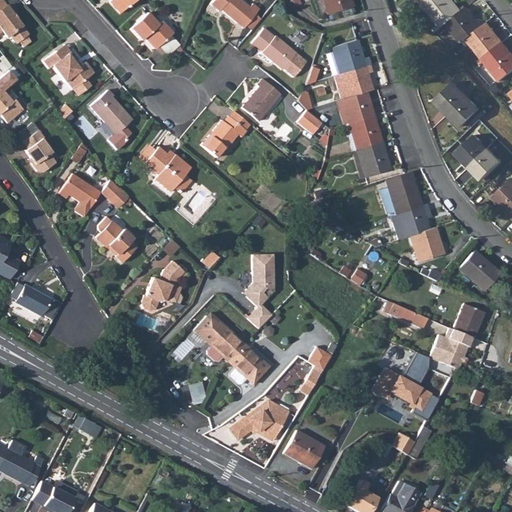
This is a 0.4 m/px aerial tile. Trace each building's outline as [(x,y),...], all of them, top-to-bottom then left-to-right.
[(23,32),(25,30),(0,0),(0,28),(4,34),(6,32),(13,40),(15,38),(20,44),(27,38),(23,32)] [(105,0),(116,11),(128,0),(105,0)] [(209,0),(207,3),(216,10),(219,5),(221,7),(219,9),(240,26),(255,7),(249,2),(245,6),(238,0),(209,0)] [(347,0),(320,0),(326,14),(350,6),(347,0)] [(448,0),(421,0),(418,3),(440,29),(445,26),(459,14),(448,0)] [(459,14),(445,26),(460,45),(464,41),(479,29),(464,10),(459,14)] [(143,11),(126,26),(138,38),(141,35),(151,46),(157,42),(167,33),(168,32),(157,20),(154,22),(143,11)] [(479,29),(464,41),(481,61),(500,45),(484,25),(479,29)] [(259,26),(247,40),(258,49),(256,51),(277,67),(291,51),(270,33),(269,34),(259,26)] [(167,33),(157,42),(165,50),(175,42),(167,33)] [(353,40),(329,47),(337,73),(367,63),(365,57),(359,59),(353,40)] [(56,42),(48,49),(54,55),(62,49),(56,42)] [(511,60),(500,45),(481,61),(498,83),(511,72),(511,60)] [(54,55),(48,49),(36,60),(43,68),(45,65),(59,80),(60,79),(67,87),(88,69),(79,59),(72,64),(69,61),(71,59),(62,49),(54,55)] [(0,65),(3,69),(6,66),(9,63),(1,52),(0,53),(0,65)] [(367,63),(337,73),(345,97),(364,92),(369,90),(364,73),(370,71),(367,63)] [(0,71),(0,112),(5,118),(20,105),(12,96),(15,93),(8,86),(3,90),(0,86),(14,75),(6,66),(3,69),(0,71)] [(307,68),(299,85),(308,82),(313,71),(307,68)] [(254,83),(237,103),(254,117),(276,91),(257,76),(252,82),(254,83)] [(103,84),(85,101),(110,129),(104,135),(113,145),(121,138),(121,135),(122,132),(127,128),(120,121),(127,114),(107,92),(108,90),(103,84)] [(435,101),(448,114),(466,97),(453,84),(435,101)] [(345,97),(340,99),(348,123),(372,115),(364,92),(345,97)] [(466,97),(448,114),(461,128),(479,111),(466,97)] [(55,108),(61,115),(63,113),(69,108),(62,101),(55,108)] [(296,122),(313,134),(323,121),(306,109),(296,122)] [(217,116),(196,141),(210,154),(218,144),(220,145),(233,131),(235,134),(241,127),(222,112),(218,117),(217,116)] [(372,115),(348,123),(356,148),(380,140),(372,115)] [(15,131),(20,138),(35,127),(30,119),(22,125),(15,131)] [(35,127),(20,138),(25,145),(23,147),(31,158),(28,160),(34,168),(41,168),(53,159),(47,150),(49,148),(39,135),(41,134),(35,127)] [(457,154),(470,168),(488,150),(475,137),(457,154)] [(78,138),(75,142),(82,148),(83,146),(78,138)] [(380,140),(356,148),(366,178),(390,170),(380,140)] [(143,141),(133,153),(139,158),(149,145),(143,141)] [(75,142),(66,155),(74,160),(82,148),(75,142)] [(149,145),(139,158),(154,170),(169,183),(180,170),(185,163),(169,150),(166,154),(160,149),(152,142),(149,145)] [(488,150),(470,168),(483,181),(501,164),(488,150)] [(169,183),(154,170),(150,174),(166,187),(169,183)] [(180,170),(169,183),(176,188),(186,175),(180,170)] [(86,207),(96,190),(67,171),(54,190),(62,195),(64,192),(75,200),(71,206),(72,210),(80,215),(86,207)] [(105,175),(97,188),(107,198),(111,193),(119,200),(125,193),(116,184),(106,175),(105,175)] [(408,180),(384,188),(393,215),(417,207),(408,180)] [(491,198),(511,219),(511,183),(509,180),(491,198)] [(417,207),(393,215),(401,239),(407,237),(425,231),(417,207)] [(93,227),(89,233),(100,242),(102,240),(115,253),(113,255),(119,260),(132,246),(126,241),(129,237),(120,228),(118,229),(100,212),(92,221),(92,226),(93,227)] [(425,231),(407,237),(416,264),(440,256),(431,229),(425,231)] [(0,239),(0,275),(9,280),(18,263),(4,254),(9,244),(0,239)] [(172,239),(164,248),(172,254),(179,246),(172,239)] [(245,318),(257,329),(269,316),(270,314),(259,304),(265,297),(259,292),(263,288),(271,288),(269,253),(248,254),(249,282),(243,290),(247,294),(244,297),(255,307),(245,318)] [(468,254),(456,268),(463,274),(462,275),(471,281),(472,280),(484,288),(495,273),(468,254)] [(143,295),(139,302),(142,308),(148,311),(154,308),(159,295),(174,301),(180,286),(173,283),(175,280),(183,272),(171,261),(161,272),(158,280),(151,277),(143,295)] [(347,262),(341,273),(350,278),(356,267),(347,262)] [(422,269),(419,274),(427,277),(429,272),(422,269)] [(429,272),(427,277),(437,282),(442,276),(430,270),(429,272)] [(359,271),(353,281),(361,287),(368,276),(359,271)] [(15,301),(14,303),(40,317),(42,315),(50,320),(58,306),(49,302),(50,300),(24,285),(23,287),(16,283),(9,297),(15,301)] [(259,292),(265,297),(271,290),(271,288),(263,288),(259,292)] [(466,306),(456,331),(476,339),(477,336),(486,314),(466,306)] [(428,320),(394,307),(390,317),(424,331),(428,320)] [(221,356),(227,362),(243,345),(208,313),(192,331),(210,347),(221,356)] [(429,358),(439,362),(456,368),(459,370),(469,348),(471,348),(476,339),(456,331),(455,330),(451,339),(450,339),(440,334),(429,358)] [(243,345),(227,362),(234,368),(229,373),(229,377),(236,384),(240,384),(245,378),(251,383),(267,366),(243,345)] [(221,356),(210,347),(205,351),(206,355),(213,361),(217,361),(221,356)] [(314,367),(321,371),(330,356),(315,347),(306,363),(314,367)] [(314,367),(308,376),(316,381),(321,371),(314,367)] [(316,381),(308,376),(303,385),(311,389),(316,381)] [(430,376),(423,387),(432,393),(431,395),(438,399),(446,385),(430,376)] [(188,384),(192,403),(205,401),(201,381),(188,384)] [(303,385),(300,391),(308,396),(311,389),(303,385)] [(423,387),(398,431),(414,440),(423,426),(438,399),(431,395),(432,393),(423,387)] [(473,390),(469,402),(476,405),(481,393),(473,390)] [(273,439),(285,417),(274,411),(276,407),(266,401),(228,429),(236,440),(250,431),(253,435),(255,433),(258,431),(273,439)] [(356,401),(339,429),(345,432),(355,424),(365,406),(356,401)] [(276,407),(274,411),(285,417),(287,413),(276,407)] [(97,436),(102,424),(78,415),(73,427),(97,436)] [(414,440),(406,454),(414,458),(430,430),(423,426),(414,440)] [(291,441),(284,453),(312,468),(325,446),(297,430),(291,441)] [(258,431),(255,433),(271,442),(273,439),(258,431)] [(397,432),(390,445),(406,454),(414,440),(398,431),(397,432)] [(7,452),(0,465),(0,475),(22,487),(30,490),(42,465),(35,462),(33,466),(7,452)] [(511,466),(488,453),(484,459),(511,474),(511,466)] [(434,475),(423,494),(430,498),(438,484),(437,483),(439,478),(434,475)] [(390,493),(380,510),(383,511),(407,511),(418,493),(402,484),(395,496),(390,493)] [(76,496),(55,485),(52,491),(73,502),(76,496)] [(40,486),(31,505),(45,511),(68,511),(73,502),(52,491),(40,486)] [(355,486),(345,504),(359,511),(366,511),(375,497),(355,486)]
